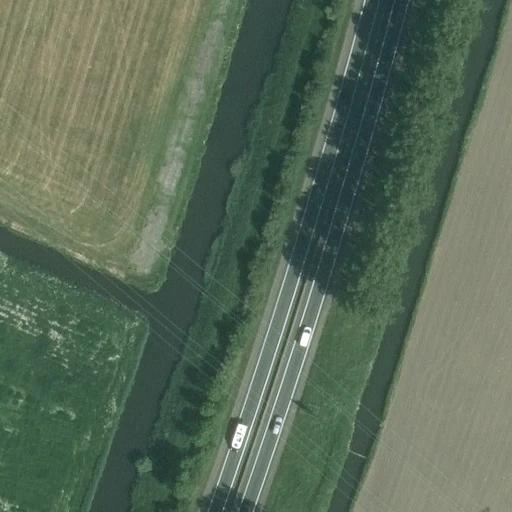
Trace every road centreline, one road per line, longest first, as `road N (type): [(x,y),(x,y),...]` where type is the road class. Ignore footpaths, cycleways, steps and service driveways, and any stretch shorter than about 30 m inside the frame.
road 1 (trunk): [(374,0),(215,511)]
road 2 (trunk): [(244,511),(397,0)]
